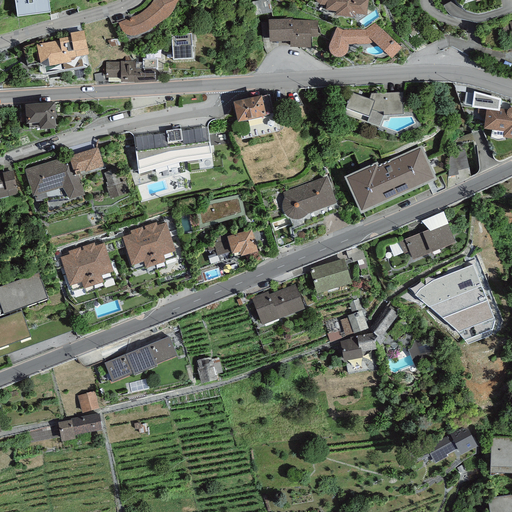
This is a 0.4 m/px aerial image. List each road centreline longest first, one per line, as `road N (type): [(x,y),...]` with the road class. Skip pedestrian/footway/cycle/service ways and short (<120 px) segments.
road 1 (tertiary): [(0,379),(511,166)]
road 2 (tertiary): [(511,88),(439,73),(222,85)]
road 3 (residential): [(0,162),(200,111),(218,102),(222,85)]
road 4 (tertiary): [(222,85),(0,98)]
road 5 (residential): [(0,41),(133,0)]
